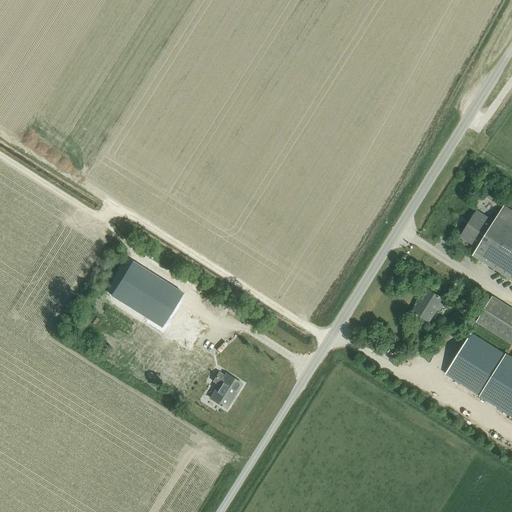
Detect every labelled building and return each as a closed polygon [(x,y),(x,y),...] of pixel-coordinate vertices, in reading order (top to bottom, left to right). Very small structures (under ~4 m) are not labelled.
[(511,211),(504,206),(477,248),(472,256),(511,280),(511,211)] [(460,237),(477,248),(493,222),(477,211),(460,237)] [(162,328),(183,294),(132,262),(111,296),(162,328)] [(439,310),(445,301),(426,289),(412,312),(416,314),(417,315),(418,315),(429,322),(437,309),(439,310)] [(511,312),(492,300),(479,321),(511,342),(511,312)] [(511,359),(471,333),(445,374),(511,416),(511,359)] [(226,409),(242,384),(226,374),(224,376),(219,373),(213,381),(219,385),(210,398),(221,405),(221,406),(222,407),(223,406),(226,409)]
